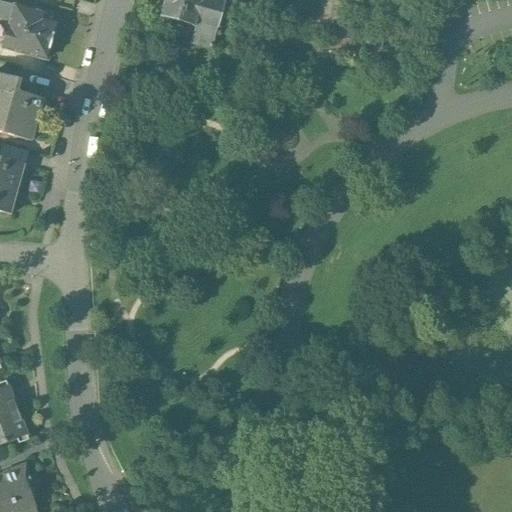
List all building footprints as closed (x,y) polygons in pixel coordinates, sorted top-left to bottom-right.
[(164,0),(165,1),(161,16),(160,16),(160,18),(162,19),(162,18),(192,26),(192,27),(195,28),(190,43),(212,49),(217,29),(218,29),(218,28),(217,28),(224,2),(215,0),(164,0)] [(43,15),(0,4),(0,18),(11,21),(9,29),(7,28),(2,48),(37,57),(40,60),(43,61),(48,58),(50,53),(48,50),(55,25),(41,22),(43,15)] [(393,6),(372,4),(370,21),(392,23),(393,6)] [(381,35),(369,35),(368,46),(380,46),(381,35)] [(43,100),(16,93),(20,81),(0,75),(0,133),(31,142),(43,100)] [(0,158),(0,185),(18,191),(25,166),(0,158)] [(18,191),(0,185),(0,212),(11,216),(18,191)] [(5,388),(0,390),(0,417),(14,412),(5,388)] [(14,412),(0,417),(0,446),(24,437),(14,412)] [(25,468),(0,477),(0,511),(35,511),(30,499),(36,496),(25,468)]
